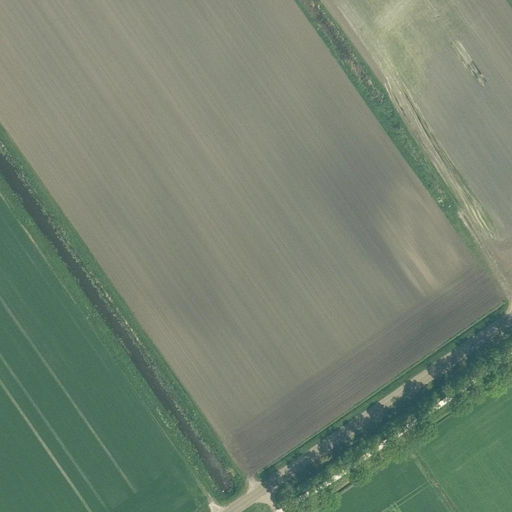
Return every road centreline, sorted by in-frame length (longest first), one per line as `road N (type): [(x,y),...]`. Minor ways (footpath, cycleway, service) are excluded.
road 1 (track): [(215,511),(0,201)]
road 2 (tertiary): [(230,511),(511,317)]
